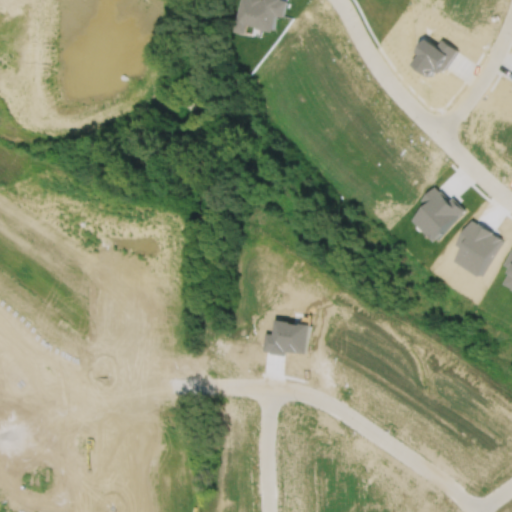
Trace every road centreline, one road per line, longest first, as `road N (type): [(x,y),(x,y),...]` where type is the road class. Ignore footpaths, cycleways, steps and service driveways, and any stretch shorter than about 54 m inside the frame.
road 1 (residential): [(477,511),(334,403),(301,389),(268,388),(264,511)]
road 2 (residential): [(0,328),(52,367),(91,380),(268,388)]
road 3 (residential): [(511,201),(393,87),(338,0)]
road 4 (residential): [(511,15),(473,90),(437,130)]
road 5 (residential): [(92,511),(91,380)]
